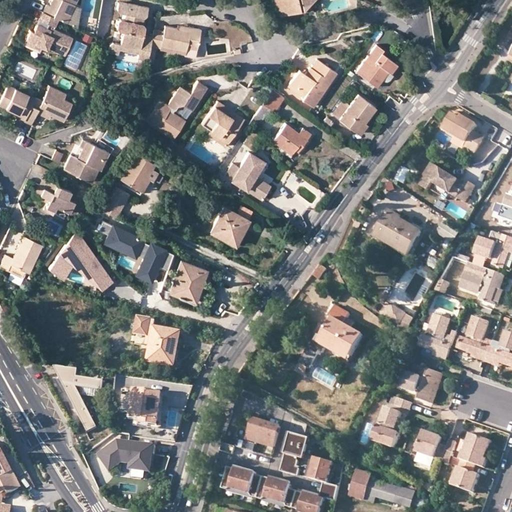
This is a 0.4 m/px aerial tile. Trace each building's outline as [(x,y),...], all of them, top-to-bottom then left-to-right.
[(56,18),(66,23),(74,5),(76,0),(52,0),(53,0),(50,6),(47,4),(43,12),(56,18)] [(277,0),(281,15),(299,10),(297,0),(300,0),(301,2),(304,3),(309,2),(308,0),(277,0)] [(139,47),(138,54),(137,58),(147,60),(150,46),(152,36),(143,34),(144,25),(142,22),(137,22),(138,16),(143,17),(145,16),(146,14),(148,6),(132,3),(129,6),(127,3),(119,1),(117,10),(119,12),(125,13),(124,18),(120,17),(117,20),(116,26),(118,29),(123,30),(120,43),(139,47)] [(66,23),(70,24),(78,7),(74,5),(66,23)] [(53,26),(56,18),(43,12),(42,11),(38,19),(53,26)] [(24,39),(39,46),(44,49),(46,47),(63,55),(71,38),(50,27),(48,30),(35,24),(33,28),(31,32),(28,30),(24,39)] [(150,46),(156,46),(160,48),(161,45),(185,50),(186,47),(196,49),(201,29),(189,27),(188,30),(165,25),(163,30),(154,28),(152,36),(150,46)] [(37,51),(39,46),(24,39),(21,43),(37,51)] [(243,51),(253,48),(251,41),(241,44),(243,51)] [(119,50),(138,54),(139,47),(120,43),(113,42),(110,44),(108,52),(118,54),(119,50)] [(388,71),(391,73),(397,65),(381,52),(383,50),(376,44),(355,71),(376,87),(383,79),(388,71)] [(152,61),(156,46),(150,46),(147,60),(152,61)] [(195,57),(196,49),(186,47),(184,54),(195,57)] [(303,77),(296,72),(289,83),(305,94),(302,98),(313,106),(336,72),(317,59),(311,67),(310,67),(306,73),(303,77)] [(299,69),(296,72),(303,77),(306,73),(299,69)] [(393,75),(391,73),(388,71),(383,79),(385,80),(389,79),(393,75)] [(185,120),(173,112),(177,105),(182,103),(192,109),(207,86),(197,80),(189,92),(180,85),(167,104),(160,99),(146,120),(173,138),(185,120)] [(25,119),(31,105),(34,98),(7,85),(2,95),(0,99),(0,104),(17,113),(16,114),(25,119)] [(49,87),(47,91),(62,99),(65,94),(49,87)] [(285,97),(273,89),(263,104),(274,111),(285,97)] [(62,99),(47,91),(38,109),(38,110),(50,115),(63,121),(71,103),(62,99)] [(349,104),(339,118),(354,130),(362,120),(364,121),(375,107),(357,93),(349,104)] [(333,113),(339,118),(349,104),(343,100),(333,113)] [(210,129),(228,141),(241,123),(224,111),(227,107),(217,101),(202,124),(210,129)] [(37,114),(38,110),(38,109),(31,105),(25,119),(24,121),(31,124),(37,114)] [(244,118),(227,107),(224,111),(241,123),(244,118)] [(48,119),(50,115),(38,110),(37,114),(48,119)] [(461,118),(454,114),(444,130),(465,143),(463,146),(476,153),(485,138),(475,132),(479,126),(463,116),(461,118)] [(367,124),(364,121),(362,120),(354,130),(359,133),(367,124)] [(299,143),(302,145),(311,133),(305,129),(303,127),(298,132),(285,123),(273,140),(290,153),(294,149),(299,143)] [(224,146),(228,141),(210,129),(207,134),(224,146)] [(96,168),(105,150),(83,139),(79,147),(82,148),(78,158),(70,154),(63,168),(90,181),(96,168)] [(177,145),(170,140),(164,150),(171,154),(177,145)] [(297,151),(302,145),(299,143),(294,149),(297,151)] [(177,145),(171,154),(181,161),(186,155),(182,153),(185,148),(178,144),(177,145)] [(108,151),(105,150),(96,168),(99,170),(108,151)] [(232,163),(224,175),(261,198),(269,185),(253,175),(262,160),(248,151),(239,167),(232,163)] [(119,178),(137,188),(145,176),(148,178),(152,180),(157,171),(151,167),(154,163),(136,152),(119,178)] [(470,199),(477,186),(468,181),(466,185),(464,188),(461,186),(458,184),(460,181),(442,170),(432,164),(419,186),(429,192),(434,184),(452,195),(452,193),(459,197),(458,198),(469,205),(472,200),(470,199)] [(148,178),(145,176),(137,188),(140,191),(148,178)] [(49,198),(47,201),(43,209),(52,213),(55,206),(69,213),(74,202),(67,198),(70,190),(62,186),(60,191),(53,188),(56,183),(43,177),(36,191),(46,196),(49,198)] [(236,212),(249,219),(252,212),(239,205),(236,212)] [(240,228),(243,230),(249,219),(236,212),(224,206),(210,232),(231,243),(240,228)] [(403,219),(391,212),(379,234),(395,243),(393,246),(410,256),(423,233),(402,221),(403,219)] [(166,268),(172,252),(164,248),(149,241),(149,243),(141,240),(142,238),(112,224),(112,225),(102,220),(98,229),(108,234),(104,242),(123,250),(125,245),(136,250),(135,253),(143,257),(138,268),(145,271),(143,277),(150,280),(157,264),(166,268)] [(444,224),(438,235),(455,243),(460,232),(444,224)] [(77,228),(67,243),(100,288),(113,279),(77,228)] [(235,245),(243,230),(240,228),(231,243),(235,245)] [(511,249),(511,237),(495,231),(492,241),(482,238),(476,254),(492,260),(493,258),(496,259),(494,265),(505,269),(508,259),(511,249)] [(8,271),(11,265),(26,271),(29,273),(42,244),(24,235),(14,257),(6,254),(0,267),(8,271)] [(123,250),(134,256),(135,253),(136,250),(125,245),(123,250)] [(73,263),(58,254),(48,268),(63,278),(73,263)] [(427,265),(436,269),(439,261),(430,258),(427,265)] [(195,290),(199,291),(207,269),(180,259),(169,292),(192,300),(195,290)] [(500,283),(504,284),(507,276),(469,262),(461,288),(483,296),(482,300),(494,304),(500,283)] [(26,271),(11,265),(8,271),(23,277),(26,271)] [(315,275),(320,279),(328,270),(323,265),(315,275)] [(145,271),(138,268),(135,273),(143,277),(145,271)] [(438,290),(446,293),(450,283),(441,280),(438,290)] [(502,289),(504,284),(500,283),(494,304),(497,305),(497,304),(500,305),(505,291),(502,289)] [(329,316),(333,318),(345,325),(348,319),(351,314),(335,305),(329,316)] [(402,325),(408,314),(395,306),(388,318),(402,325)] [(441,354),(440,358),(448,360),(458,332),(454,330),(452,335),(447,333),(452,320),(435,315),(429,334),(435,336),(434,339),(423,335),(420,346),(436,351),(441,354)] [(481,357),(480,360),(487,362),(495,341),(485,337),(491,322),(474,316),(467,336),(472,338),(471,340),(462,337),(458,348),(473,354),(481,357)] [(171,355),(176,332),(155,328),(156,321),(138,317),(134,334),(146,337),(151,338),(149,347),(146,363),(174,368),(177,357),(171,355)] [(353,329),(345,325),(333,318),(317,348),(311,345),(301,363),(312,369),(320,356),(321,356),(322,355),(323,356),(328,348),(350,360),(365,336),(353,329)] [(356,323),(348,319),(345,325),(353,329),(356,323)] [(182,333),(176,332),(171,355),(177,357),(182,333)] [(496,362),(502,364),(511,367),(511,332),(508,332),(504,344),(495,341),(487,362),(495,365),(496,362)] [(436,380),(442,382),(444,374),(414,364),(410,373),(406,372),(401,388),(417,394),(419,387),(422,387),(418,399),(429,403),(436,380)] [(61,368),(53,367),(57,375),(60,376),(61,368)] [(104,382),(77,378),(78,370),(61,368),(60,376),(57,375),(63,386),(69,387),(68,392),(65,391),(87,433),(97,428),(79,393),(75,393),(75,388),(76,388),(102,392),(104,382)] [(434,405),(442,382),(436,380),(429,403),(434,405)] [(130,413),(133,392),(123,391),(120,412),(130,413)] [(139,420),(159,423),(163,395),(133,391),(133,392),(130,413),(129,419),(139,420)] [(413,403),(393,396),(390,404),(411,411),(413,403)] [(404,414),(387,408),(381,426),(378,425),(373,441),(397,448),(404,425),(400,424),(404,414)] [(275,448),(281,427),(254,418),(248,439),(275,448)] [(424,432),(417,451),(444,461),(446,454),(449,447),(441,444),(443,438),(424,432)] [(313,439),(294,433),(291,444),(310,449),(311,448),(313,440),(313,439)] [(464,450),(460,459),(463,460),(478,465),(487,469),(490,460),(486,459),(493,442),(472,434),(466,451),(464,450)] [(449,447),(446,454),(453,457),(458,443),(451,441),(449,447)] [(109,471),(121,463),(130,464),(129,470),(149,473),(152,456),(155,456),(156,448),(118,442),(99,456),(109,471)] [(309,455),(310,449),(291,444),(288,454),(302,458),(307,460),(309,455)] [(0,493),(2,494),(5,493),(6,492),(7,495),(21,488),(0,447),(0,493)] [(302,458),(288,454),(283,471),(298,475),(300,467),(302,458)] [(453,457),(446,454),(444,461),(450,463),(453,457)] [(315,468),(334,474),(337,463),(318,458),(316,462),(315,468)] [(478,465),(463,460),(454,485),(475,493),(481,475),(475,473),(478,465)] [(240,492),(246,472),(229,467),(222,489),(228,490),(230,489),(240,492)] [(315,468),(312,479),(324,483),(331,485),(334,474),(315,468)] [(263,477),(246,472),(240,492),(251,495),(252,497),(257,498),(263,477)] [(376,504),(378,499),(368,496),(373,481),(374,476),(358,472),(351,497),(376,504)] [(281,482),(263,477),(257,498),(263,500),(265,499),(276,501),(281,482)] [(417,494),(373,481),(368,496),(378,499),(412,509),(417,494)] [(292,485),(281,482),(276,501),(286,504),(288,507),(293,508),(298,491),(290,489),(292,485)] [(331,485),(324,483),(320,498),(327,500),(329,500),(338,503),(341,488),(334,485),(331,485)] [(311,511),(316,496),(298,491),(293,508),(301,511),(300,511),(311,511)] [(323,511),(327,500),(320,498),(316,496),(311,511),(323,511)]
